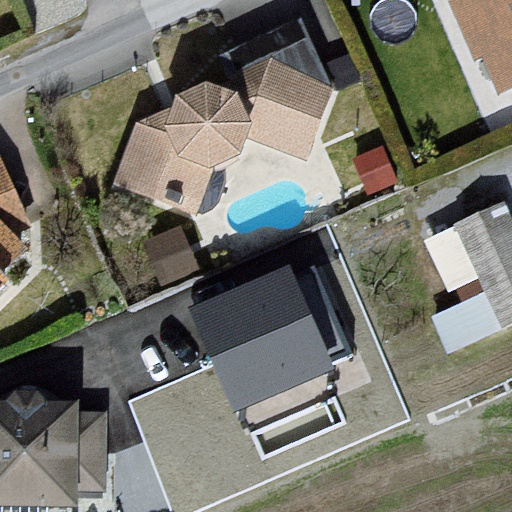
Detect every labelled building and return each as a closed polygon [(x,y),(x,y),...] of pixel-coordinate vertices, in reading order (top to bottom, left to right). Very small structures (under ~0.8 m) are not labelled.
[(0,0),(0,9),(22,0),(0,0)] [(511,0),(465,0),(507,110),(511,107),(511,0)] [(317,48),(162,123),(142,130),(126,187),(213,222),(233,181),(263,154),(312,171),(345,102),(317,48)] [(43,238),(5,162),(0,164),(0,322),(33,292),(24,282),(42,260),(30,245),(43,238)] [(511,202),(429,229),(450,295),(434,301),(448,346),(511,325),(511,202)] [(291,266),(191,308),(232,405),(353,355),(316,266),(294,275),(291,266)] [(96,408),(0,406),(0,511),(94,511),(111,509),(111,420),(96,420),(96,408)]
